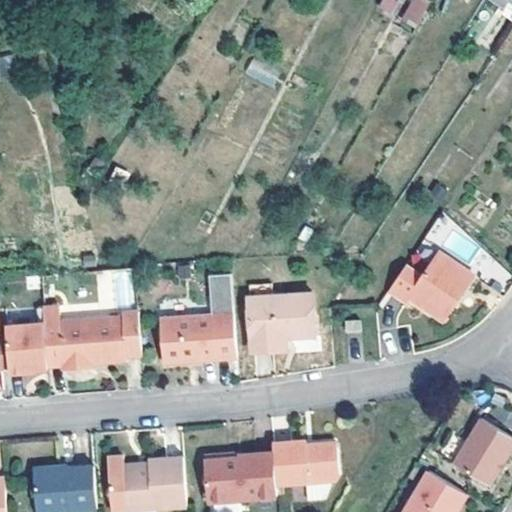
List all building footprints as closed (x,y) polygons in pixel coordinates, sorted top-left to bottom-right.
[(393,16),(400,1),(398,0),(380,0),(377,7),(393,16)] [(418,28),(429,0),(408,0),(400,21),(418,28)] [(244,73),(273,88),(280,74),(251,59),(244,73)] [(441,216),(427,237),(468,264),(482,243),(441,216)] [(424,274),(408,263),(391,289),(408,299),(411,295),(446,319),(476,273),(442,250),(424,274)] [(134,303),(132,268),(97,270),(99,306),(134,303)] [(250,296),(273,295),(272,284),(250,285),(250,296)] [(280,343),(287,343),(287,338),(318,335),(316,294),(273,295),(250,296),(253,352),(280,351),(280,343)] [(129,355),(145,354),(141,310),(124,311),(125,314),(62,320),(61,305),(46,306),(47,323),(50,364),(65,362),(66,369),(89,366),(89,362),(94,361),(129,359),(129,355)] [(217,315),(217,318),(238,316),(237,305),(217,307),(217,315)] [(219,356),(219,359),(241,358),(238,316),(217,318),(217,315),(182,317),(182,320),(165,321),(168,362),(191,361),(191,357),(219,356)] [(362,319),(346,320),(347,332),(363,331),(362,319)] [(9,334),(11,368),(12,374),(29,373),(29,370),(51,369),(50,364),(47,323),(8,325),(9,334)] [(2,335),(4,369),(11,368),(9,334),(2,335)] [(492,485),(511,451),(511,434),(482,417),(455,463),(492,485)] [(307,444),(307,440),(276,443),(277,452),(279,484),(335,480),(344,471),(342,442),(307,444)] [(241,457),(241,454),(241,450),(209,453),(209,459),(241,457)] [(211,496),(279,491),(279,484),(277,452),(241,454),(241,457),(209,459),(211,496)] [(151,469),(119,472),(123,511),(191,505),(187,457),(150,459),(150,463),(151,469)] [(97,461),(98,468),(101,508),(101,511),(112,511),(123,511),(119,472),(118,465),(118,460),(97,461)] [(151,469),(150,463),(118,465),(119,472),(151,469)] [(37,469),(39,510),(69,508),(69,511),(101,508),(98,468),(62,471),(62,467),(37,469)] [(460,511),(471,494),(432,471),(408,511),(460,511)] [(10,511),(9,481),(0,480),(0,511),(10,511)] [(328,484),(305,488),(308,501),(331,497),(328,484)]
